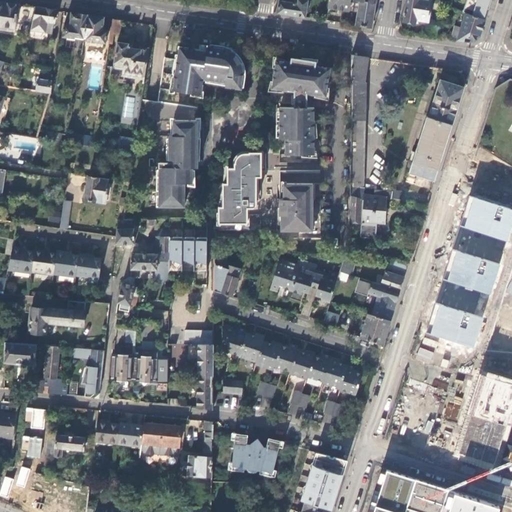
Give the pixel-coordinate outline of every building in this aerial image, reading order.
[(278,0),(277,13),(304,17),(306,7),(309,7),(310,1),(305,0),(278,0)] [(341,12),(339,23),(346,24),(348,10),(349,7),(349,0),(328,0),(327,9),(341,12)] [(358,5),(355,25),(371,27),(375,3),(354,0),(349,0),(349,7),(351,7),(354,5),(358,5)] [(431,0),(406,0),(403,21),(415,23),(416,19),(428,21),(431,0)] [(0,1),(0,27),(15,30),(18,4),(0,1)] [(57,10),(35,7),(32,30),(53,33),(57,10)] [(480,35),(485,19),(478,16),(465,12),(456,40),(469,42),(480,35)] [(87,15),(71,13),(70,24),(64,24),(62,37),(67,38),(74,39),(74,37),(83,39),(87,15)] [(87,15),(83,39),(93,40),(92,41),(105,43),(107,30),(102,29),(103,17),(87,15)] [(120,20),(112,19),(110,33),(118,34),(120,20)] [(430,36),(438,37),(442,24),(433,23),(430,36)] [(74,39),(67,38),(66,45),(67,47),(82,49),(83,39),(74,37),(74,39)] [(123,69),(122,74),(144,78),(149,48),(140,47),(140,49),(127,47),(128,44),(117,42),(113,63),(114,63),(113,67),(123,69)] [(225,48),(209,45),(208,51),(193,48),(192,50),(181,49),(179,60),(177,59),(172,90),(200,95),(204,80),(227,83),(226,87),(242,89),(242,86),(243,75),(245,66),(243,66),(242,63),(241,61),(240,59),(238,56),(235,54),(234,53),(232,52),(231,51),(226,49),(225,48)] [(368,57),(352,55),(351,79),(352,79),(351,185),(363,187),(366,83),(364,82),(368,57)] [(329,80),(330,70),(316,66),(317,62),(293,58),(291,62),(280,60),(276,62),(272,89),(288,92),(288,88),(296,89),(295,108),(280,108),(280,123),(280,139),(286,140),(285,154),(315,155),(315,108),(307,108),(307,94),(321,97),(326,98),(329,80)] [(34,83),(19,81),(17,87),(36,90),(50,93),(52,81),(37,79),(36,88),(34,87),(34,83)] [(464,87),(440,79),(428,116),(426,116),(409,172),(434,180),(452,124),(464,87)] [(124,96),(122,123),(132,124),(135,97),(124,96)] [(198,161),(198,121),(174,120),(173,136),(169,135),(169,162),(161,162),(159,164),(158,206),(184,207),(185,183),(192,183),(193,168),(193,167),(187,167),(187,160),(198,161)] [(40,129),(37,138),(48,140),(49,131),(40,129)] [(93,147),(94,137),(68,133),(66,143),(93,147)] [(262,174),(262,153),(250,153),(244,154),(239,157),(238,160),(237,161),(237,168),(232,169),(228,168),(228,184),(224,184),(223,207),(219,206),(218,219),(219,223),(248,223),(248,215),(248,207),(253,207),(256,204),(256,200),(257,177),(261,176),(262,174)] [(198,168),(198,161),(187,160),(187,167),(193,167),(193,168),(198,168)] [(109,179),(88,175),(84,199),(105,203),(109,179)] [(313,185),(284,184),(284,199),(281,199),(280,211),(289,211),(290,215),(280,214),(280,215),(281,215),(281,230),(313,230),(313,185)] [(392,191),(385,190),(384,197),(374,195),(364,194),(365,187),(363,187),(351,185),(350,196),(349,196),(348,235),(376,238),(377,223),(384,223),(387,197),(392,198),(392,191)] [(375,188),(374,195),(384,197),(385,190),(375,188)] [(426,332),(474,348),(498,277),(511,231),(511,209),(469,195),(426,332)] [(59,228),(67,229),(71,202),(63,201),(63,206),(59,228)] [(134,242),(133,219),(118,219),(115,243),(116,247),(118,247),(118,243),(134,242)] [(156,221),(156,219),(150,219),(142,232),(147,235),(156,221)] [(163,236),(156,236),(156,244),(169,245),(169,236),(163,236)] [(207,237),(169,236),(169,245),(169,261),(169,270),(207,270),(207,237)] [(215,236),(215,242),(227,244),(229,238),(215,236)] [(169,261),(169,245),(156,244),(156,254),(157,254),(157,259),(157,261),(169,261)] [(23,247),(12,245),(8,268),(31,271),(31,270),(34,250),(23,249),(23,247)] [(34,247),(34,250),(31,270),(53,273),(53,272),(56,251),(43,250),(43,249),(34,247)] [(56,250),(56,251),(53,272),(76,275),(76,274),(78,255),(65,253),(65,251),(56,250)] [(156,269),(156,279),(169,280),(169,270),(169,261),(157,261),(157,259),(157,254),(156,254),(132,253),(131,258),(131,264),(131,269),(156,269)] [(76,274),(98,278),(101,258),(86,256),(87,255),(78,254),(78,255),(76,274)] [(287,287),(291,289),(299,263),(282,258),(270,289),(277,291),(280,284),(287,286),(287,287)] [(299,263),(291,289),(300,292),(304,290),(305,288),(310,290),(311,286),(316,268),(307,265),(309,261),(303,259),(302,264),(299,263)] [(356,276),(359,263),(343,260),(340,271),(356,276)] [(405,272),(408,265),(392,262),(390,269),(405,272)] [(215,263),(215,279),(224,282),(229,268),(215,264),(215,263)] [(215,291),(232,296),(238,277),(237,277),(240,269),(230,265),(229,268),(224,282),(215,279),(215,291)] [(324,300),(331,302),(340,273),(329,269),(328,272),(316,268),(311,286),(317,288),(316,292),(323,294),(321,296),(324,300)] [(399,290),(404,277),(385,271),(381,284),(399,290)] [(129,311),(130,305),(135,306),(138,296),(132,294),(134,286),(134,284),(135,278),(131,278),(128,277),(123,281),(123,282),(121,283),(118,302),(120,303),(119,309),(129,311)] [(381,284),(359,277),(355,291),(368,296),(369,293),(378,296),(372,314),(390,320),(399,290),(381,284)] [(141,280),(135,278),(134,284),(134,286),(132,294),(138,296),(141,280)] [(84,311),(86,300),(68,299),(67,310),(31,306),(29,332),(44,333),(46,321),(83,325),(85,312),(84,311)] [(336,325),(339,315),(327,311),(323,320),(336,325)] [(382,344),(390,320),(372,314),(368,313),(360,337),(382,344)] [(239,355),(246,334),(246,333),(247,330),(236,327),(235,330),(224,326),(224,340),(227,340),(224,350),(239,355)] [(127,329),(127,342),(136,342),(135,330),(127,329)] [(214,331),(184,330),(184,344),(198,344),(214,344),(214,331)] [(263,340),(246,334),(239,355),(239,356),(256,361),(263,341),(263,340)] [(270,343),(263,341),(256,361),(255,363),(272,369),(273,366),(280,344),(276,342),(276,344),(270,342),(270,343)] [(36,345),(5,342),(4,362),(34,365),(36,345)] [(172,344),(172,359),(184,359),(184,344),(172,344)] [(198,344),(197,374),(213,375),(214,344),(198,344)] [(288,346),(280,344),(273,366),(289,371),(296,350),(297,347),(289,344),(288,346)] [(56,378),(59,347),(46,345),(44,377),(56,378)] [(73,348),(73,356),(90,358),(89,367),(86,367),(81,384),(86,384),(84,397),(90,397),(99,389),(104,350),(73,348)] [(314,355),(315,353),(305,350),(304,352),(296,350),(289,371),(289,373),(306,379),(307,377),(314,355)] [(117,357),(111,356),(109,364),(109,372),(109,377),(117,377),(117,380),(120,381),(122,383),(125,381),(127,381),(127,379),(134,379),(134,376),(133,376),(135,358),(128,357),(128,354),(117,354),(117,357)] [(141,358),(135,358),(133,376),(134,376),(134,379),(140,379),(140,382),(143,382),(145,384),(147,383),(150,383),(150,380),(157,380),(158,359),(151,358),(151,355),(141,355),(141,358)] [(322,382),(330,357),(322,355),(321,358),(314,355),(307,377),(322,382)] [(340,360),(330,357),(322,382),(322,383),(340,389),(347,365),(346,365),(346,366),(339,363),(340,360)] [(355,395),(361,374),(354,371),(355,368),(347,365),(340,389),(339,390),(355,395)] [(197,408),(213,409),(213,401),(213,375),(197,374),(197,408)] [(457,453),(497,467),(511,426),(511,384),(482,375),(457,453)] [(48,393),(61,394),(62,383),(62,379),(56,378),(44,377),(44,380),(43,386),(48,386),(48,393)] [(231,390),(232,378),(223,377),(223,389),(231,390)] [(242,378),(232,378),(231,390),(242,390),(242,378)] [(265,392),(268,381),(262,378),(258,390),(265,392)] [(31,391),(48,393),(48,386),(43,386),(44,380),(32,380),(31,391)] [(276,383),(268,381),(265,392),(272,395),(276,383)] [(69,395),(70,384),(62,383),(61,394),(69,395)] [(298,403),(302,390),(295,388),(291,400),(298,403)] [(309,393),(302,390),(298,403),(305,405),(309,393)] [(461,398),(446,397),(443,424),(458,426),(461,398)] [(332,412),(336,401),(328,399),(325,410),(332,412)] [(342,403),(336,401),(332,412),(339,415),(342,403)] [(30,428),(44,430),(46,409),(26,407),(24,421),(30,422),(30,428)] [(0,436),(13,438),(16,414),(0,412),(0,411),(0,410),(0,436)] [(120,424),(97,421),(95,440),(118,443),(120,424)] [(213,421),(206,421),(205,456),(190,455),(189,461),(184,461),(184,468),(189,468),(188,474),(212,476),(213,455),(211,454),(212,424),(213,424),(213,421)] [(160,445),(163,424),(144,422),(144,426),(142,443),(160,445)] [(144,426),(120,423),(120,424),(118,443),(141,446),(142,443),(144,426)] [(179,447),(182,425),(163,424),(160,445),(179,447)] [(56,435),(47,434),(45,455),(54,456),(54,457),(61,457),(63,448),(83,450),(85,437),(56,434),(56,435)] [(248,436),(235,435),(232,466),(262,469),(272,473),(281,443),(268,440),(267,447),(261,446),(261,445),(263,444),(261,438),(252,443),(254,445),(247,444),(248,436)] [(22,436),(21,449),(27,450),(26,457),(40,458),(42,438),(22,436)] [(141,446),(140,452),(159,454),(160,445),(142,443),(141,446)] [(160,445),(159,454),(178,456),(179,447),(160,445)] [(330,509),(345,462),(343,459),(335,457),(318,452),(304,501),(310,503),(307,511),(302,511),(300,511),(323,511),(322,511),(319,510),(320,506),(330,509)] [(21,466),(15,485),(25,488),(30,469),(21,466)] [(496,511),(499,504),(387,469),(373,511),(496,511)] [(0,489),(0,495),(7,498),(13,478),(5,476),(0,489)]
